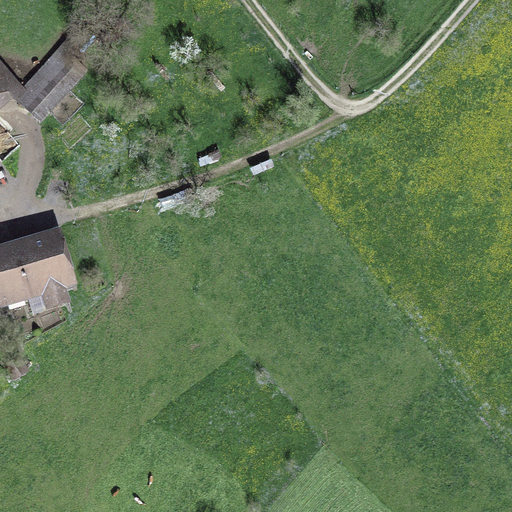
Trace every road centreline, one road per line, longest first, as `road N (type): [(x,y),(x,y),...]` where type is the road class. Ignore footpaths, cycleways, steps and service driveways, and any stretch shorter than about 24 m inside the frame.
road 1 (track): [(0,233),(260,155),(348,107)]
road 2 (track): [(248,0),(313,83),(348,107),(397,81),(472,0)]
